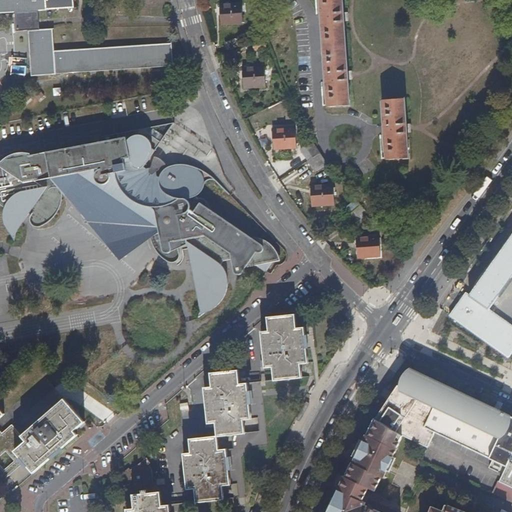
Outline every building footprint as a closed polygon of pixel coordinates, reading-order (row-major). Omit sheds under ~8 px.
[(17,31),(30,30),(32,74),(57,72),(56,71),(173,63),(171,40),(56,48),(55,30),(41,31),(40,11),(76,9),(75,0),(0,0),(0,14),(16,13),(17,31)] [(320,0),(328,107),(351,105),(349,75),(345,16),(343,0),(320,0)] [(243,4),(221,5),(222,25),(244,24),(243,4)] [(226,44),(228,51),(243,46),(241,38),(226,44)] [(265,38),(253,42),(256,52),(269,47),(265,38)] [(266,67),(244,69),(245,89),(267,88),(266,67)] [(405,99),(383,100),(387,160),(409,158),(407,128),(405,99)] [(296,129),(274,130),(275,150),(297,149),(296,129)] [(119,139),(0,161),(0,203),(4,207),(3,215),(3,218),(5,224),(6,227),(9,229),(10,231),(16,242),(19,231),(31,213),(32,214),(31,217),(31,220),(32,222),(33,224),(36,226),(40,226),(44,226),(48,224),(53,220),(56,216),(60,212),(62,207),(63,202),(64,198),(64,193),(64,192),(64,191),(62,189),(61,187),(63,183),(123,225),(126,222),(130,218),(132,217),(133,215),(133,213),(133,211),(132,209),(132,207),(152,221),(152,226),(152,233),(153,236),(154,243),(156,247),(158,251),(160,255),(163,258),(166,260),(169,262),(172,262),(173,262),(177,261),(179,259),(180,257),(180,251),(180,250),(179,246),(189,244),(190,249),(193,266),(201,307),(201,309),(199,317),(204,314),(206,313),(210,311),(214,308),(217,305),(220,302),(223,298),(225,294),(226,290),(227,286),(228,281),(227,278),(227,274),(226,271),(223,267),(222,266),(224,262),(232,261),(233,266),(234,270),(235,272),(237,274),(239,275),(242,275),(243,273),(244,271),(261,268),(266,272),(277,255),(238,228),(212,209),(206,200),(204,198),(200,197),(199,195),(200,195),(201,193),(204,188),(205,185),(207,182),(210,181),(213,180),(217,181),(211,176),(206,173),(201,170),(195,167),(189,165),(184,163),(180,163),(174,165),(169,167),(165,170),(160,177),(157,180),(155,180),(152,179),(150,178),(147,176),(146,174),(145,171),(144,168),(145,166),(162,142),(149,133),(148,133),(128,137),(126,132),(118,133),(119,139)] [(301,150),(304,155),(317,147),(314,142),(301,150)] [(321,153),(317,147),(304,155),(312,168),(325,160),(321,153)] [(147,168),(145,166),(144,168),(145,171),(146,174),(147,176),(150,178),(152,179),(155,180),(157,180),(160,177),(158,176),(158,173),(167,165),(155,156),(150,168),(147,168)] [(325,160),(312,168),(315,173),(328,164),(325,160)] [(64,191),(64,192),(122,259),(153,236),(152,233),(152,226),(152,221),(132,207),(132,209),(133,211),(133,213),(133,215),(132,217),(130,218),(126,222),(123,225),(63,183),(61,187),(62,189),(64,191)] [(334,185),(311,186),(313,206),(335,205),(334,185)] [(361,206),(349,215),(355,222),(367,212),(361,206)] [(367,212),(355,222),(358,226),(371,216),(367,212)] [(358,238),(359,258),(381,256),(380,237),(358,238)] [(511,240),(469,300),(466,298),(450,320),(508,361),(511,355),(511,330),(487,313),(511,278),(511,240)] [(271,330),(263,331),(266,366),(274,365),(276,379),(303,377),(302,363),(309,362),(306,326),(298,327),(297,313),(270,316),(271,330)] [(206,386),(210,423),(218,422),(219,436),(247,433),(246,419),(253,418),(250,383),(242,383),(240,369),(213,372),(214,386),(206,386)] [(437,436),(507,468),(511,457),(511,421),(511,418),(502,414),(500,417),(414,376),(406,393),(399,389),(377,423),(379,424),(371,440),(367,439),(365,444),(357,461),(348,481),(342,492),(337,502),(333,511),(332,511),(374,511),(368,508),(369,506),(365,504),(371,492),(378,495),(384,482),(386,483),(390,476),(396,462),(400,455),(398,454),(406,440),(430,451),(437,436)] [(0,407),(0,457),(8,451),(16,460),(21,456),(26,461),(35,472),(79,435),(76,430),(86,422),(67,399),(25,435),(15,424),(4,433),(0,427),(0,419),(6,414),(0,407)] [(367,439),(371,440),(379,424),(377,423),(376,422),(367,439)] [(193,452),(185,453),(189,488),(197,487),(198,501),(225,499),(224,485),(232,484),(229,448),(220,449),(219,436),(192,438),(193,452)] [(353,460),(357,461),(365,444),(361,443),(353,460)] [(0,473),(5,479),(26,461),(21,456),(16,460),(8,451),(0,457),(0,473)] [(152,461),(149,457),(132,468),(130,466),(125,470),(126,471),(127,493),(143,491),(143,493),(135,494),(136,508),(129,508),(129,511),(172,511),(172,504),(164,504),(163,492),(150,492),(150,490),(156,490),(154,468),(153,466),(151,463),(152,461)] [(511,457),(507,468),(499,483),(511,489),(511,457)] [(396,462),(390,476),(392,477),(398,463),(396,462)] [(338,491),(342,492),(348,481),(344,479),(338,491)] [(511,489),(499,483),(493,496),(511,504),(511,489)] [(329,510),(333,511),(337,502),(333,500),(329,510)]
